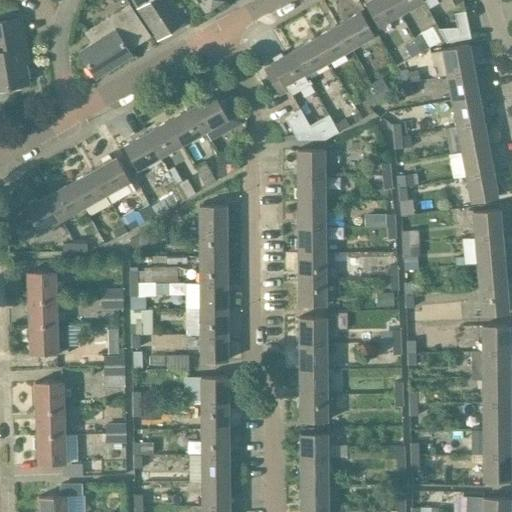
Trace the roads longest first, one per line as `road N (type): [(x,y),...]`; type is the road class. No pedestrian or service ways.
road 1 (residential): [(275,511),(276,408),(254,358),(254,119),(211,38)]
road 2 (residential): [(74,118),(211,38)]
road 3 (residential): [(74,118),(58,45),(71,0)]
